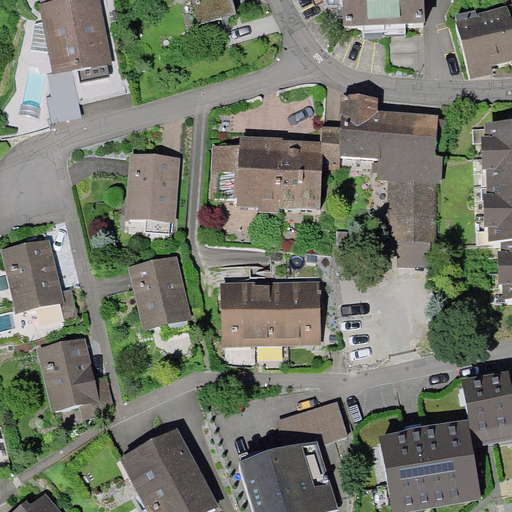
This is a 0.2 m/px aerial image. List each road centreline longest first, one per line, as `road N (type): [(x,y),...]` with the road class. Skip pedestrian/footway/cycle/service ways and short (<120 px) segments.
road 1 (residential): [(312,56),(32,149),(40,195)]
road 2 (residential): [(312,56),(359,82),(511,89)]
road 3 (residential): [(511,349),(334,384)]
